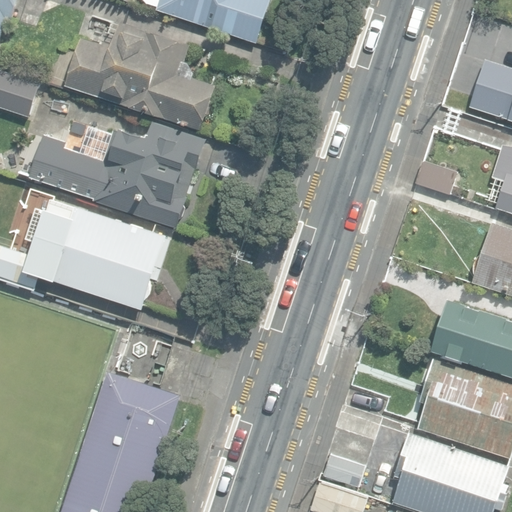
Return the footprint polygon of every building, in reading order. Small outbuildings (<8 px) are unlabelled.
[(17,20),(22,0),(0,0),(0,46),(9,18),(17,20)] [(157,8),(260,41),(272,0),(146,0),(148,1),(157,4),(157,8)] [(68,84),(205,127),(219,84),(196,76),(197,73),(190,61),(187,60),(192,44),(122,22),(116,43),(105,40),(104,43),(84,36),(68,84)] [(511,62),(485,55),(469,103),(511,117),(511,62)] [(44,82),(2,69),(0,73),(0,107),(32,118),(44,82)] [(98,197),(97,200),(179,227),(209,136),(132,112),(126,130),(115,126),(105,159),(67,147),(69,140),(47,133),(33,177),(98,197)] [(35,140),(12,134),(1,168),(24,175),(35,140)] [(511,145),(505,144),(495,176),(507,180),(498,206),(511,210),(511,145)] [(418,181),(453,193),(460,172),(425,160),(418,181)] [(147,308),(171,233),(56,196),(37,255),(0,242),(0,277),(38,290),(42,275),(147,308)] [(474,281),(511,292),(511,227),(494,221),(474,281)] [(511,314),(450,297),(435,347),(442,349),(441,354),(511,374),(511,314)] [(419,426),(511,455),(511,381),(435,357),(421,401),(427,402),(419,426)] [(139,511),(178,393),(110,370),(64,511),(139,511)] [(394,500),(430,511),(496,511),(498,506),(504,508),(509,493),(503,491),(511,464),(411,431),(397,474),(402,476),(394,500)] [(326,474),(361,486),(368,465),(333,453),(326,474)] [(314,508),(325,511),(364,511),(369,496),(322,481),(314,508)]
